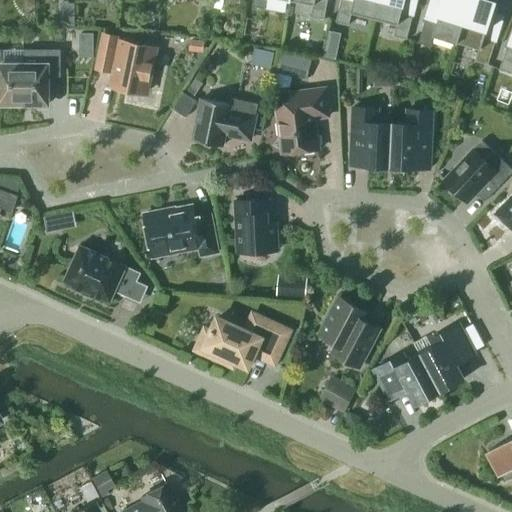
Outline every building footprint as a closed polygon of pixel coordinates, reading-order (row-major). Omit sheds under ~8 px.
[(64,0),(64,22),(77,22),(78,0),(64,0)] [(327,0),(295,0),(314,3),(312,16),(324,18),(327,0)] [(352,12),(375,17),(378,0),(341,0),(336,21),(349,24),(352,12)] [(397,23),(394,35),(407,38),(413,13),(402,11),(404,0),(378,0),(375,17),(397,23)] [(435,34),(457,41),(470,0),(444,0),(437,21),(426,17),(418,42),(431,46),(435,34)] [(479,48),(475,60),(488,64),(496,40),(485,36),(496,1),(494,0),(493,5),(476,0),(470,0),(457,41),(479,48)] [(114,54),(118,37),(102,34),(98,51),(114,54)] [(112,85),(146,92),(155,47),(122,40),(112,85)] [(203,50),(204,41),(192,40),(191,49),(203,50)] [(511,45),(508,44),(499,68),(511,73),(511,72),(511,45)] [(253,63),(272,67),(275,51),(256,47),(253,63)] [(2,49),(0,49),(0,75),(0,76),(0,103),(6,103),(6,106),(20,106),(20,103),(24,103),(24,63),(2,63),(2,49)] [(29,103),(29,106),(42,106),(42,103),(48,103),(48,76),(60,76),(60,49),(38,49),(38,63),(24,63),(24,103),(29,103)] [(305,80),(311,59),(281,51),(275,72),(305,80)] [(414,78),(416,73),(413,68),(408,67),(406,76),(414,78)] [(187,91),(195,96),(203,83),(196,78),(187,91)] [(291,152),(319,149),(316,128),(315,127),(314,120),(315,119),(315,117),(329,115),(326,88),(290,92),(292,104),(277,106),(279,118),(281,120),(279,122),(281,134),(285,138),(289,137),(291,152)] [(193,139),(223,145),(225,131),(231,133),(231,135),(250,139),(256,114),(255,114),(257,103),(231,97),(230,103),(202,97),(193,139)] [(391,166),(392,123),(392,118),(378,117),(378,108),(353,106),(352,136),(353,136),(353,132),(366,133),(365,164),(363,164),(363,165),(391,166)] [(418,166),(417,166),(418,135),(431,136),(430,140),(431,140),(433,110),(408,109),(407,123),(392,123),(391,166),(418,167),(418,166)] [(489,179),(497,187),(511,172),(511,167),(482,140),(445,179),(468,201),(489,179)] [(0,178),(0,185),(18,192),(20,187),(15,179),(0,178)] [(0,207),(11,211),(16,195),(0,189),(0,207)] [(506,221),(511,226),(511,195),(497,211),(498,213),(496,216),(504,223),(506,221)] [(266,212),(269,212),(269,198),(236,200),(238,252),(278,250),(277,222),(267,222),(266,212)] [(167,211),(167,210),(144,214),(151,250),(181,244),(182,250),(200,247),(201,255),(218,251),(211,213),(196,216),(193,204),(175,208),(175,210),(167,211)] [(77,207),(46,213),(49,229),(80,223),(77,207)] [(115,290),(130,297),(141,272),(127,266),(127,265),(124,264),(124,265),(82,245),(83,245),(80,244),(79,246),(80,246),(65,278),(64,280),(66,282),(66,281),(84,289),(84,290),(85,290),(86,290),(88,291),(87,291),(89,292),(89,291),(108,300),(108,301),(110,302),(111,299),(115,290)] [(307,278),(279,276),(277,296),(305,299),(307,278)] [(358,366),(375,334),(364,328),(363,323),(369,312),(341,297),(321,335),(338,344),(334,353),(358,366)] [(205,328),(196,349),(224,362),(227,356),(248,366),(254,353),(275,363),(290,330),(253,313),(246,330),(218,317),(211,331),(205,328)] [(455,360),(474,350),(459,323),(439,334),(443,341),(420,353),(441,391),(464,378),(455,360)] [(394,358),(374,369),(389,396),(407,386),(417,403),(441,391),(420,353),(398,365),(394,358)] [(344,411),(357,387),(331,374),(319,398),(344,411)] [(345,425),(359,431),(365,417),(351,411),(345,425)] [(511,438),(489,450),(504,481),(511,476),(511,438)] [(98,488),(105,484),(99,473),(92,477),(98,488)] [(144,500),(121,511),(181,511),(166,483),(141,496),(144,500)] [(100,511),(95,502),(75,511),(100,511)]
